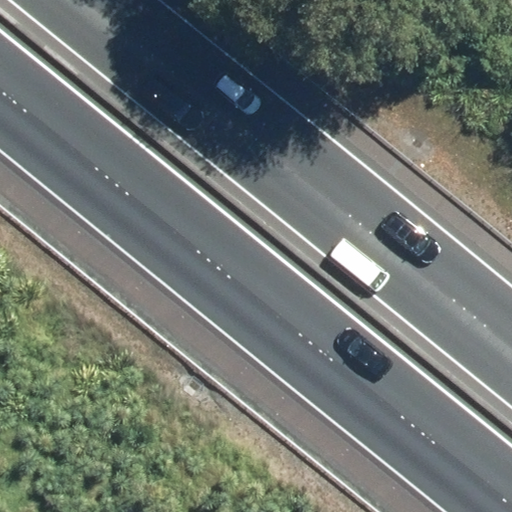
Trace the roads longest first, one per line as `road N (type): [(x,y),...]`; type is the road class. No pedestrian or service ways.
road 1 (motorway): [(511,462),(0,52)]
road 2 (motorway): [(88,0),(511,336)]
